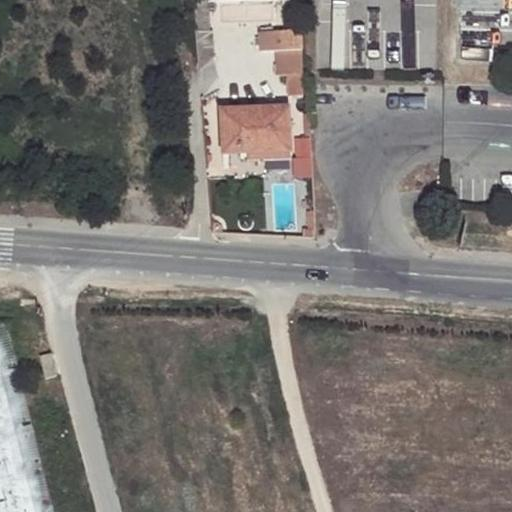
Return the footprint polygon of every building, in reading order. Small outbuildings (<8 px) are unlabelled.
[(214,59),(212,30),(196,31),(199,71),(214,59)] [(288,96),(301,96),(299,33),(259,33),(259,51),(274,51),(275,76),(287,75),(288,96)] [(269,163),(288,162),(286,108),(220,112),(222,152),(243,151),(244,156),(268,155),(269,163)] [(298,176),(316,173),(313,157),(296,160),(298,176)] [(437,199),(426,199),(426,213),(437,214),(437,199)] [(53,511),(7,325),(0,324),(0,511),(53,511)] [(57,377),(51,353),(38,356),(44,380),(57,377)]
